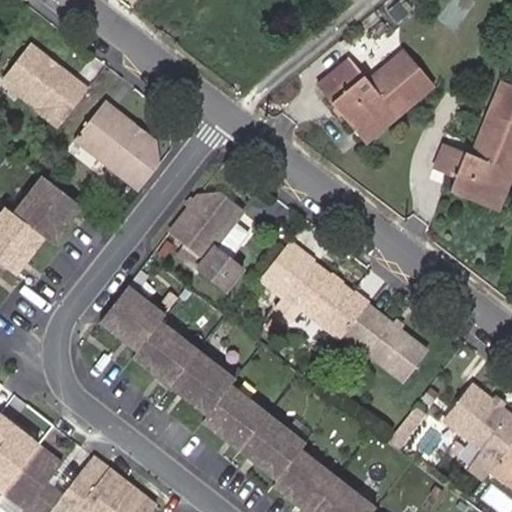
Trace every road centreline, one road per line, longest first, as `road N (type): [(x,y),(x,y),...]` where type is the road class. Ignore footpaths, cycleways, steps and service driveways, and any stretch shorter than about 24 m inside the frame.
road 1 (residential): [(226,114),(69,311),(57,356),(80,397),(225,511)]
road 2 (residential): [(226,114),(511,335)]
road 3 (residential): [(83,0),(226,114)]
